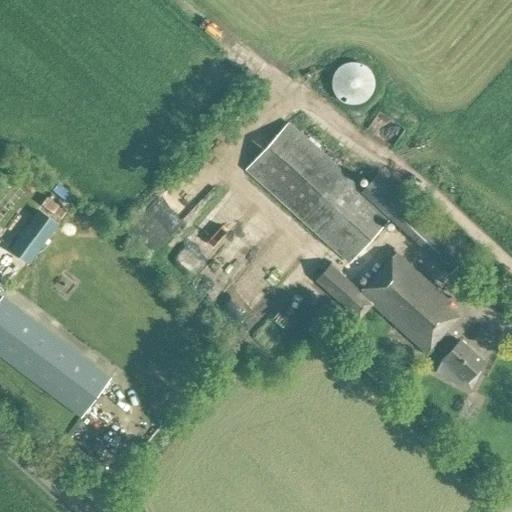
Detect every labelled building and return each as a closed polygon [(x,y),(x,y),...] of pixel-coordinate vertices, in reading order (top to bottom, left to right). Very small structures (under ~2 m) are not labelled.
[(352,104),(358,103),(363,101),(367,97),(370,93),(372,89),(373,83),(373,77),(370,72),(366,67),(362,63),(356,62),(352,61),(347,62),(342,64),(337,67),(333,72),(331,78),(330,83),(331,89),(333,93),(336,97),(340,101),(346,103),(352,104)] [(348,263),(387,221),(358,194),(360,192),(287,126),(247,171),(348,263)] [(161,250),(184,214),(155,196),(132,232),(161,250)] [(391,221),(449,274),(468,253),(409,200),(391,221)] [(58,225),(38,210),(9,249),(29,264),(58,225)] [(211,298),(247,259),(229,242),(193,281),(211,298)] [(449,302),(395,253),(360,292),(330,265),(316,280),(359,319),(372,305),(425,353),(433,345),(446,356),(442,360),(435,373),(471,391),(480,372),(477,370),(483,363),(460,341),(458,343),(446,331),(459,317),(446,306),(449,302)] [(108,380),(0,300),(0,350),(82,412),(108,380)]
